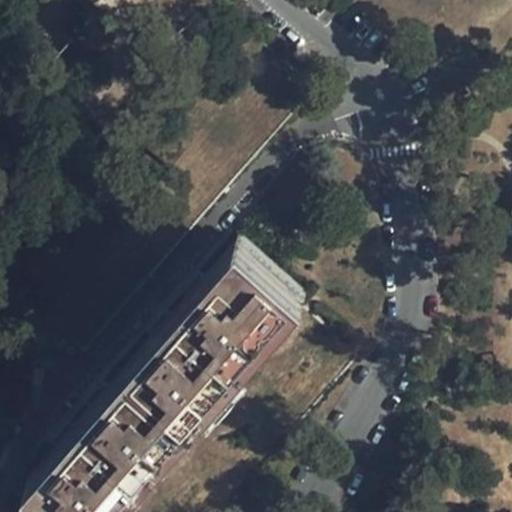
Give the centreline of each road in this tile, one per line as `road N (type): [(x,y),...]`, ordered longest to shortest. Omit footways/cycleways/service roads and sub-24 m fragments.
road 1 (residential): [(0,486),(273,152),(373,99)]
road 2 (residential): [(373,99),(408,218),(408,321),(317,511)]
road 3 (residential): [(267,0),(353,70),(373,99)]
